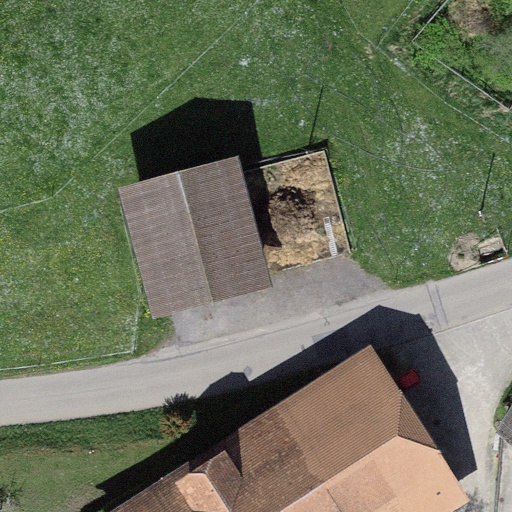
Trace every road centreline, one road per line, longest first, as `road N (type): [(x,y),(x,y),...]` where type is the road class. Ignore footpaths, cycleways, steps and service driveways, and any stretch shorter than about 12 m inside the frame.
road 1 (tertiary): [(0,395),(96,389),(250,358),(511,280)]
road 2 (track): [(484,511),(478,291)]
